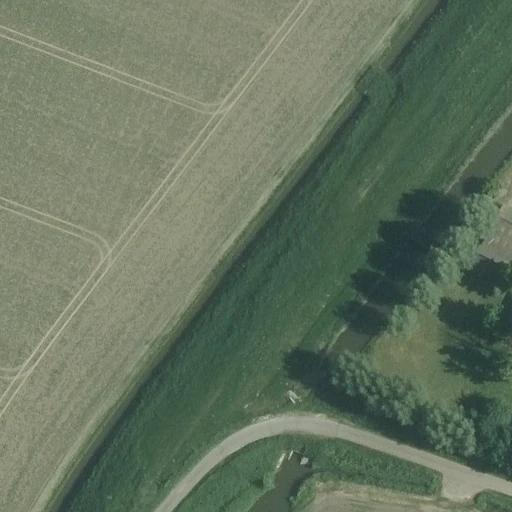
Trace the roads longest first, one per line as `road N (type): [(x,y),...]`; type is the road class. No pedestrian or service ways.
road 1 (track): [(156,511),(158,473),(200,408),(511,15)]
road 2 (unclassified): [(511,493),(346,435),(293,430),(234,449),(172,511)]
